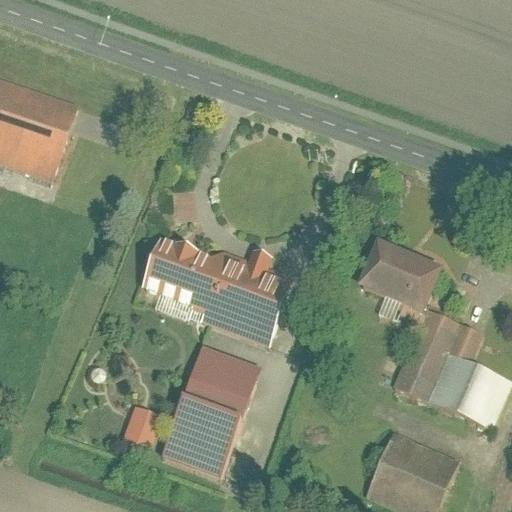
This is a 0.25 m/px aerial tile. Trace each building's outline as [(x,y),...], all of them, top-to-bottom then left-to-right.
[(0,172),(52,189),(77,111),(0,86),(0,172)] [(209,265),(162,248),(145,293),(273,341),(294,284),(223,258),(209,265)] [(439,275),(374,249),(355,297),(420,322),(439,275)] [(486,341),(431,318),(398,396),(453,420),(486,341)] [(261,375),(202,354),(163,465),(222,486),(261,375)] [(162,422),(135,413),(123,446),(150,456),(162,422)] [(441,511),(461,467),(394,438),(364,504),(382,511),(441,511)]
